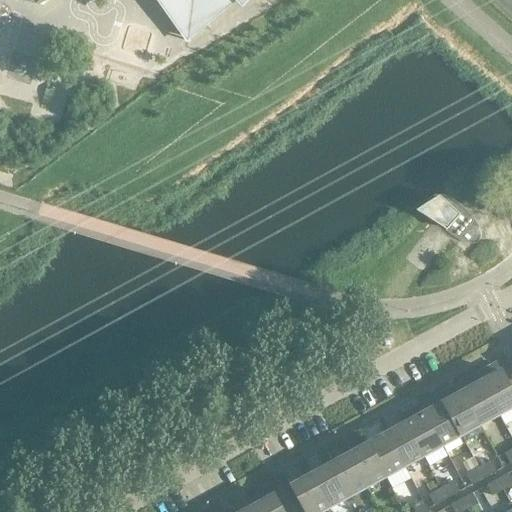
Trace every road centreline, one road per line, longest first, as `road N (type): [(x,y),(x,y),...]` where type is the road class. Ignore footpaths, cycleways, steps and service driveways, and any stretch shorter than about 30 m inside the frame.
road 1 (residential): [(140,511),(405,361)]
road 2 (residential): [(405,361),(401,296),(439,237)]
road 3 (residential): [(405,361),(511,301)]
